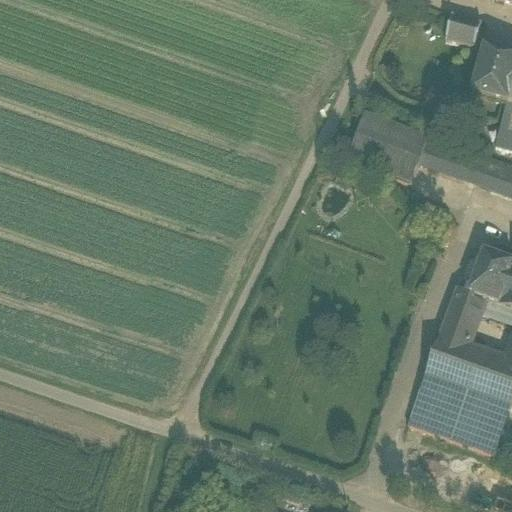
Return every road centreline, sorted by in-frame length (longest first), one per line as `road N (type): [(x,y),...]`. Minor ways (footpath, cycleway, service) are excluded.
road 1 (unclassified): [(394,0),(181,436)]
road 2 (unclassified): [(181,436),(398,511)]
road 3 (unclassified): [(181,436),(0,375)]
